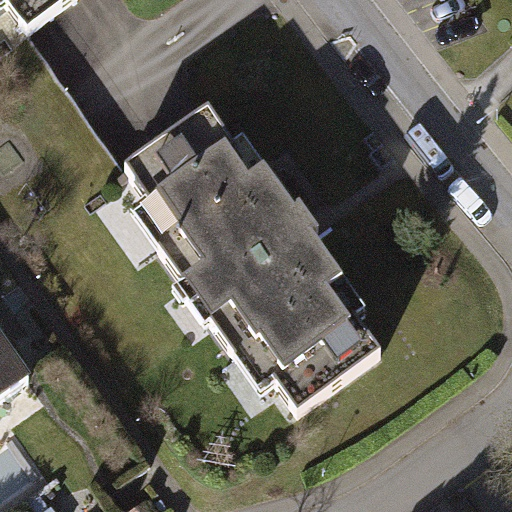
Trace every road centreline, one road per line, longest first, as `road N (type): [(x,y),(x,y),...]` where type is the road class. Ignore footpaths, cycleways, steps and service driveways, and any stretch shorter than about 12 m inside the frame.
road 1 (residential): [(511,216),(346,0)]
road 2 (residential): [(511,417),(370,511)]
